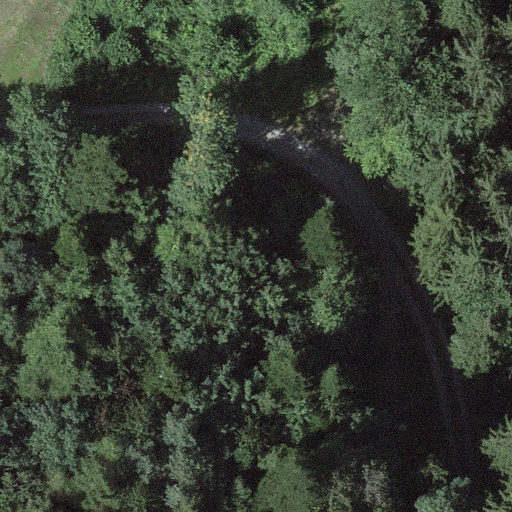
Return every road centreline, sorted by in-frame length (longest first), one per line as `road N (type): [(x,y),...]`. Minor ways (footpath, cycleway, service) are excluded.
road 1 (track): [(0,133),(117,118),(258,138),(331,172),(396,267),(404,511)]
road 2 (track): [(396,267),(447,357),(467,511)]
